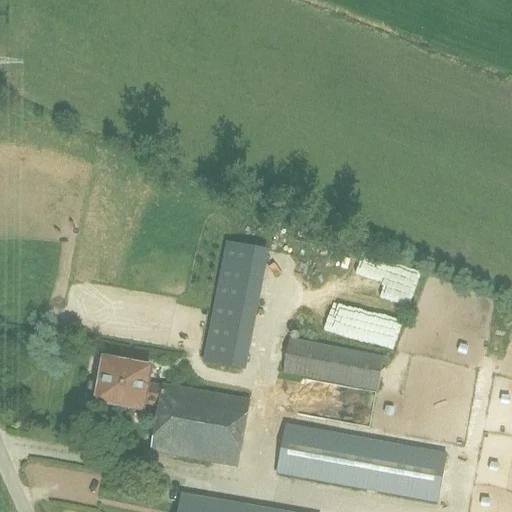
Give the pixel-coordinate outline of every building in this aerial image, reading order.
[(266,251),(226,243),(203,365),(242,372),(266,251)] [(384,358),(290,339),(283,372),(377,391),(384,358)] [(152,451),(238,467),(250,401),(163,386),(163,388),(147,385),(150,368),(104,360),(100,385),(89,383),(87,399),(97,401),(97,402),(143,410),(144,403),(160,406),(152,451)] [(446,455),(287,426),(278,474),(437,503),(446,455)] [(275,511),(183,496),(179,511),(275,511)]
